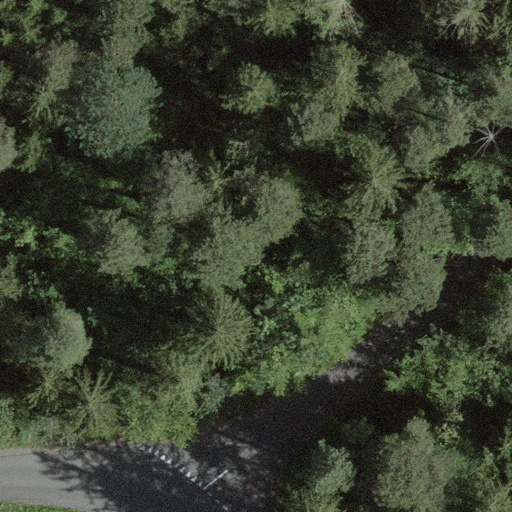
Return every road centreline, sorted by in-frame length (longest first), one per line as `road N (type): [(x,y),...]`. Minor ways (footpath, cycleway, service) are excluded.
road 1 (unclassified): [(176,494),(342,374),(511,224)]
road 2 (unclassified): [(176,494),(56,470),(0,472)]
